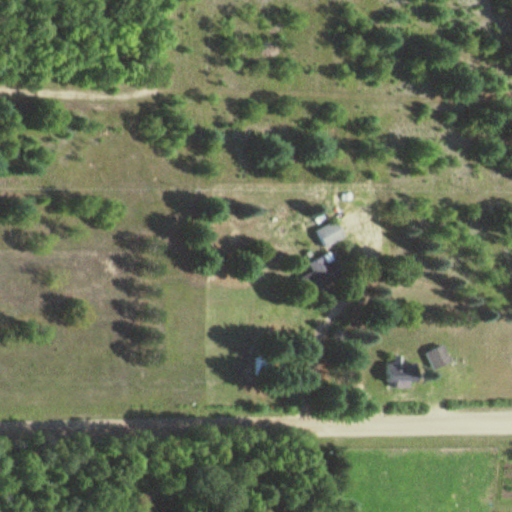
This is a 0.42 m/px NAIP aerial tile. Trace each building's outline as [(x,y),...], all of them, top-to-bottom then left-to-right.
[(313,228),(322,245),(341,235),(333,218),(313,228)] [(320,254),(305,262),(309,269),(295,277),(304,293),(340,273),(327,250),(320,254)] [(431,368),(448,361),(441,344),(424,351),(431,368)] [(254,373),(268,373),(268,354),(254,354),(254,373)] [(385,380),(413,380),(413,361),(385,361),(385,380)]
